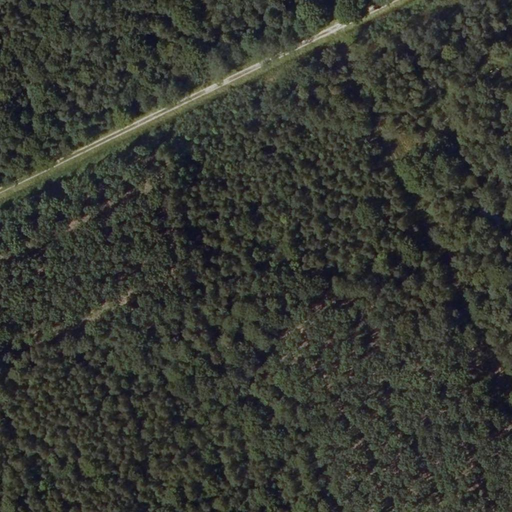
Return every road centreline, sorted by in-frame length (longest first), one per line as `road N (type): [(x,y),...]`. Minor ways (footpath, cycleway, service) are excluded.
road 1 (track): [(0,189),(391,0)]
road 2 (track): [(320,0),(511,390)]
